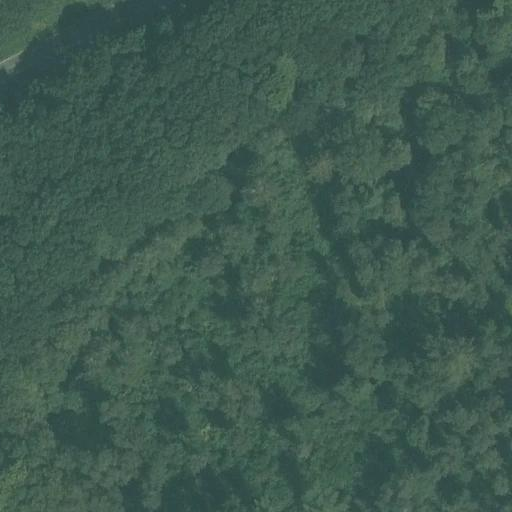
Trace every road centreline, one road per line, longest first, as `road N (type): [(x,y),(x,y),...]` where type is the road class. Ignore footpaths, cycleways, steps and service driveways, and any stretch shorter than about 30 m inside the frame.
road 1 (track): [(157,205),(380,0)]
road 2 (secondary): [(162,0),(0,84)]
